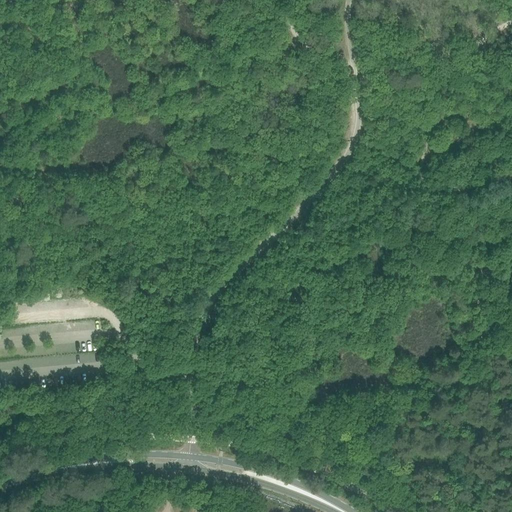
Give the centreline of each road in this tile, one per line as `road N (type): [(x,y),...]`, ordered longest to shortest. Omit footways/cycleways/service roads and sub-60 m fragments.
road 1 (unknown): [(504,511),(493,435),(503,374),(465,247),(441,219),(407,215),(394,192),(423,179)]
road 2 (unknown): [(440,57),(444,108),(425,149),(423,179),(456,190),(511,176)]
road 3 (secondary): [(0,482),(77,462),(189,463)]
road 4 (secondary): [(341,511),(259,476),(189,463)]
